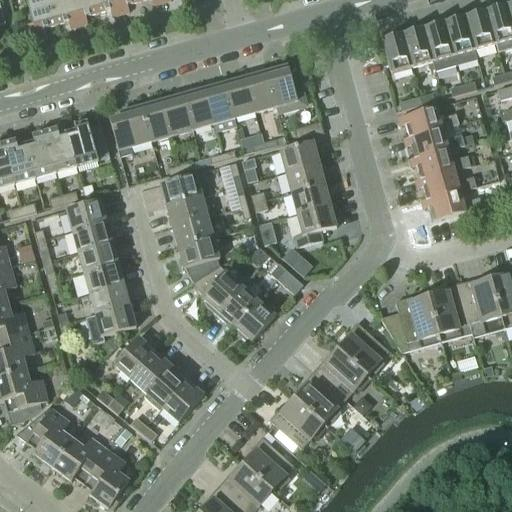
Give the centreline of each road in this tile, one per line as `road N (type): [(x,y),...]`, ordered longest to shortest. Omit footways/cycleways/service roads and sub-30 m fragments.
road 1 (tertiary): [(0,108),(237,39)]
road 2 (residential): [(250,390),(178,325),(136,186)]
road 3 (residential): [(387,242),(330,14)]
road 4 (residential): [(250,390),(387,242)]
road 5 (residential): [(140,511),(250,390)]
road 6 (residential): [(387,242),(476,242),(511,231)]
